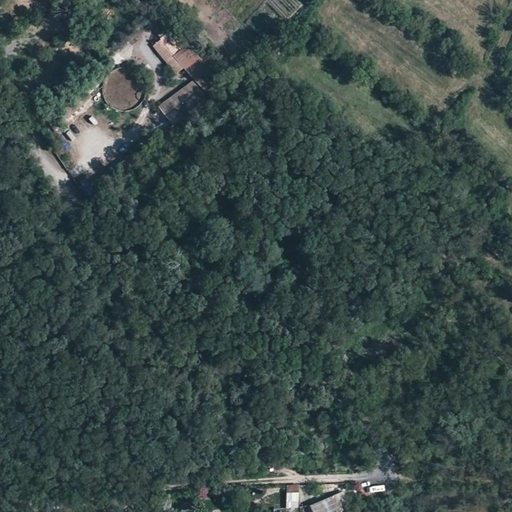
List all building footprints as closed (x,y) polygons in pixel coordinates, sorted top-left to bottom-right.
[(274,31),(278,35),(285,29),(280,24),(274,31)] [(296,37),(301,42),(311,32),(305,27),(296,37)] [(164,60),(173,71),(181,65),(190,77),(203,66),(186,45),(180,49),(166,32),(152,44),(164,60)] [(158,107),(174,129),(175,130),(210,106),(193,82),(158,107)] [(150,145),(155,152),(178,135),(175,130),(174,129),(150,145)] [(486,246),(498,258),(503,251),(492,240),(486,246)] [(309,506),(311,511),(338,511),(340,511),(338,507),(346,503),(343,497),(341,492),(309,506)]
